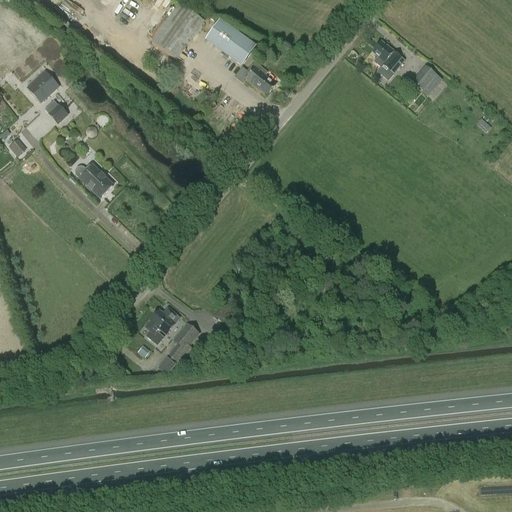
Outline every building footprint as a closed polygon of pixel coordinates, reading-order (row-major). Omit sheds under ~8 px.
[(151,44),(177,63),(205,24),(179,5),(151,44)] [(257,47),(220,20),(205,41),(242,68),(257,47)] [(405,63),(394,53),(394,52),(387,47),(381,43),(372,54),(377,58),(373,63),(381,69),(377,73),(389,82),(405,63)] [(255,63),(248,72),(243,68),(234,78),(243,85),(247,81),(267,97),(275,87),(269,82),(270,81),(265,77),(268,73),(255,63)] [(425,68),(412,84),(429,98),(442,82),(425,68)] [(45,72),(26,89),(41,105),(60,88),(45,72)] [(68,117),(58,106),(48,115),(58,126),(68,117)] [(481,120),(476,126),(486,134),(491,129),(481,120)] [(0,137),(3,141),(10,135),(7,132),(0,137)] [(9,149),(17,158),(26,152),(18,142),(11,147),(9,149)] [(77,177),(77,178),(100,200),(113,187),(92,167),(87,172),(84,170),(84,169),(82,169),(81,169),(80,169),(79,169),(77,170),(77,171),(76,171),(76,172),(76,173),(76,174),(76,175),(76,176),(76,177),(77,177)] [(214,318),(225,326),(234,312),(224,306),(214,318)] [(159,335),(161,332),(166,337),(180,320),(177,318),(177,317),(168,309),(163,315),(159,312),(149,324),(150,324),(145,330),(150,334),(147,338),(158,347),(164,339),(159,335)] [(173,342),(177,346),(161,366),(167,370),(169,367),(166,365),(167,363),(172,369),(176,364),(184,370),(197,355),(189,349),(200,335),(188,325),(173,342)] [(208,347),(203,343),(197,351),(202,355),(208,347)] [(138,354),(145,359),(150,353),(143,347),(138,354)]
